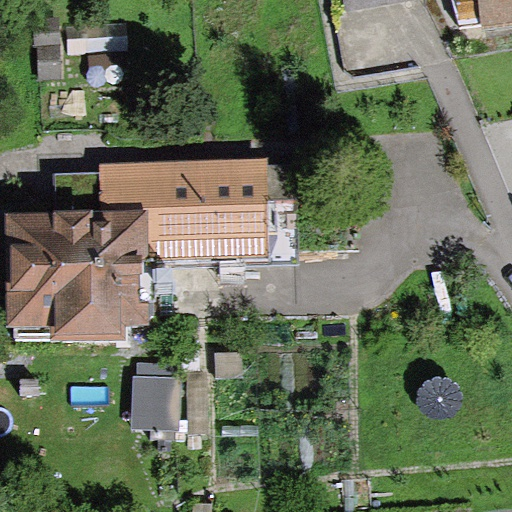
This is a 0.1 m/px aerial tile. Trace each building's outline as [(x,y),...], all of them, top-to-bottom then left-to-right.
[(339,0),(342,11),(404,1),(404,0),(339,0)] [(481,28),(511,24),(511,0),(444,0),(454,31),(481,28)] [(360,22),(366,71),(424,63),(418,15),(360,22)] [(49,230),(6,231),(9,344),(111,342),(111,327),(134,326),(134,324),(147,321),(146,296),(134,291),(134,260),(169,259),(182,262),(194,263),(206,262),(219,257),(257,256),(255,174),(107,178),(107,193),(49,194),(49,230)] [(276,259),(342,257),(341,212),(276,213),(276,259)] [(178,434),(181,382),(132,379),(129,431),(178,434)]
